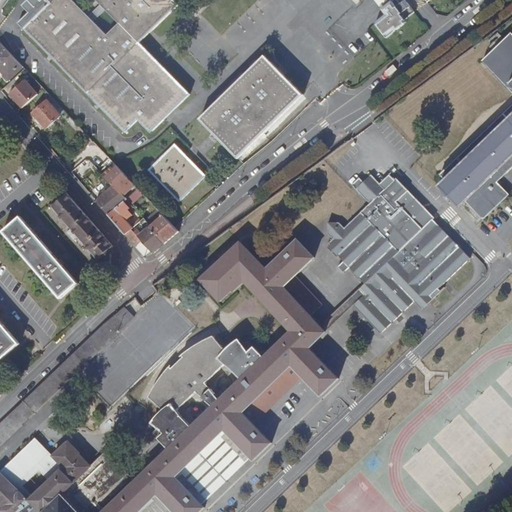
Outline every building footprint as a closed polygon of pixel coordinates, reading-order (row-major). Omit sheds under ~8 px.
[(126,132),(137,121),(150,134),(171,113),(177,107),(190,94),(148,51),(140,43),(148,35),(153,31),(179,5),(173,0),(42,0),(41,1),(39,0),(28,0),(21,7),(28,14),(18,24),(126,132)] [(375,23),(377,25),(384,35),(392,30),(398,30),(404,25),(404,21),(415,13),(411,8),(408,10),(403,2),(401,4),(397,0),(394,0),(382,10),(386,15),(375,23)] [(498,178),(511,165),(511,30),(511,31),(482,59),(511,89),(511,102),(440,172),(446,178),(439,185),(443,189),(459,205),(466,199),(485,218),(511,192),(498,178)] [(23,67),(2,45),(0,46),(0,70),(9,80),(23,67)] [(237,159),(239,161),(239,160),(266,134),(303,98),(304,97),(303,96),(291,83),(285,76),(281,73),(278,70),(265,56),(245,76),(232,88),(219,101),(199,120),(212,134),(215,137),(219,141),(237,159)] [(10,94),(23,109),(38,95),(25,80),(10,94)] [(48,101),(34,112),(49,128),(62,116),(48,101)] [(88,136),(71,118),(67,121),(81,136),(82,134),(85,138),(88,136)] [(176,144),(149,170),(180,202),(207,176),(191,160),(188,157),(186,155),(176,144)] [(98,199),(110,213),(118,206),(127,198),(124,194),(135,184),(107,156),(103,159),(111,168),(105,173),(114,185),(98,199)] [(392,172),(380,183),(386,187),(397,177),(392,172)] [(355,303),(356,304),(383,332),(416,300),(425,308),(429,303),(443,290),(441,287),(446,282),(470,258),(434,219),(436,218),(399,180),(397,177),(386,187),(380,183),(372,174),(365,180),(360,176),(353,182),(371,202),(367,205),(350,222),(346,226),(340,220),(329,220),(329,231),(334,237),(329,242),(344,258),(339,264),(345,270),(351,265),(366,281),(361,286),(367,292),(355,303)] [(114,247),(68,195),(59,202),(53,207),(72,230),(68,233),(75,241),(79,238),(99,261),(103,257),(104,258),(106,259),(109,258),(111,257),(111,255),(111,252),(110,251),(114,247)] [(110,213),(127,232),(133,227),(144,217),(141,213),(131,222),(118,206),(110,213)] [(166,241),(179,231),(176,228),(156,206),(151,210),(158,218),(151,224),(166,241)] [(4,231),(62,298),(79,283),(61,262),(34,232),(21,217),(4,231)] [(155,251),(166,241),(151,224),(144,217),(133,227),(153,249),(155,251)] [(127,232),(147,255),(153,249),(133,227),(127,232)] [(227,342),(221,348),(213,335),(212,336),(188,347),(181,353),(183,356),(170,368),(167,365),(152,387),(148,397),(159,408),(152,416),(148,421),(155,423),(150,428),(166,445),(161,450),(163,453),(135,480),(101,511),(139,511),(159,494),(176,511),(200,511),(206,507),(204,505),(176,476),(226,428),(253,456),(256,459),(274,441),(256,423),(244,411),(294,363),(306,375),(324,394),(341,377),(312,346),(329,330),(322,323),(313,314),(285,285),(294,276),(315,256),(298,238),(268,267),(243,241),(203,280),(220,298),(231,287),(234,290),(246,279),(257,290),(258,292),(293,328),(283,337),(271,348),(269,346),(263,351),(247,335),(243,339),(241,332),(234,335),(227,342)] [(313,314),(322,305),(294,276),(285,285),(313,314)] [(322,323),(329,330),(356,304),(355,303),(367,292),(361,286),(322,323)] [(99,328),(24,400),(35,412),(74,374),(135,316),(125,305),(99,328)] [(0,354),(3,358),(6,361),(23,346),(20,343),(5,326),(3,323),(1,321),(0,320),(0,354)] [(306,375),(294,363),(244,411),(256,423),(306,375)] [(24,400),(0,422),(0,446),(35,412),(24,400)] [(204,505),(253,456),(226,428),(176,476),(204,505)] [(0,511),(44,511),(63,494),(80,511),(101,511),(135,480),(105,450),(88,466),(65,442),(52,455),(36,438),(0,472),(0,499),(6,506),(2,509),(0,506),(0,511)] [(80,511),(63,494),(44,511),(80,511)]
